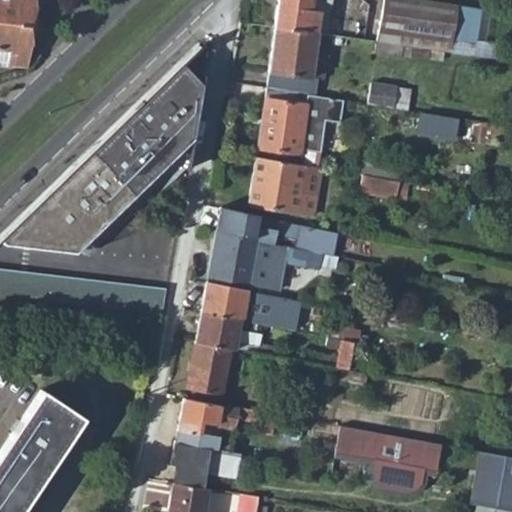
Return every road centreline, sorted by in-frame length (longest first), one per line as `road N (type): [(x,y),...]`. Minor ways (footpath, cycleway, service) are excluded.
road 1 (residential): [(130,511),(210,146),(220,54),(191,23)]
road 2 (primary): [(0,206),(191,23)]
road 3 (primary): [(115,0),(0,114)]
